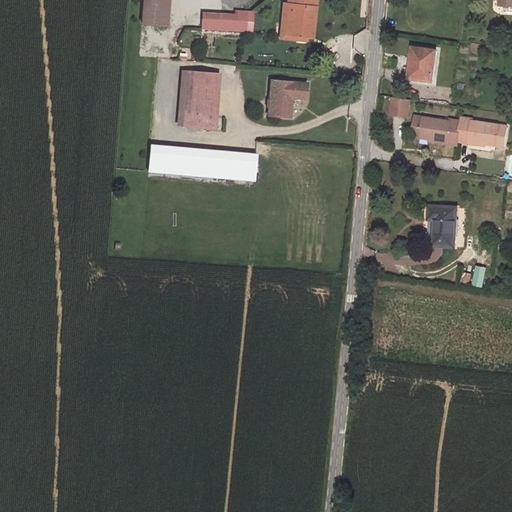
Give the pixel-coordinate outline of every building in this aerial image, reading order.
[(143,0),(143,7),(142,23),(167,26),(169,0),(143,0)] [(281,12),(313,16),(314,0),(288,0),(288,4),(282,4),(281,12)] [(234,21),(203,18),(202,28),(245,31),(246,12),(235,11),(234,21)] [(313,16),(281,12),(281,14),(280,23),(281,23),(284,23),(283,34),(305,37),(311,37),(313,16)] [(279,37),(304,40),(305,37),(283,34),(284,23),(281,23),(279,37)] [(436,51),(413,48),(409,80),(433,83),(436,51)] [(182,71),(177,124),(214,127),(219,74),(182,71)] [(269,80),(266,115),(287,117),(289,96),(305,98),(306,83),(269,80)] [(392,97),(389,115),(406,117),(409,100),(392,97)] [(418,138),(421,118),(413,117),(410,136),(418,138)] [(418,138),(445,141),(445,144),(456,145),(456,142),(459,122),(448,120),(448,122),(421,118),(418,138)] [(468,141),(494,145),(494,146),(503,147),(506,126),(497,125),(497,126),(470,122),(471,119),(459,118),(459,122),(456,142),(468,143),(468,141)] [(254,155),(150,145),(148,170),(252,180),(254,155)] [(452,209),(426,207),(424,220),(431,221),(430,246),(451,248),(452,209)] [(471,285),(481,288),(486,268),(475,266),(471,285)]
